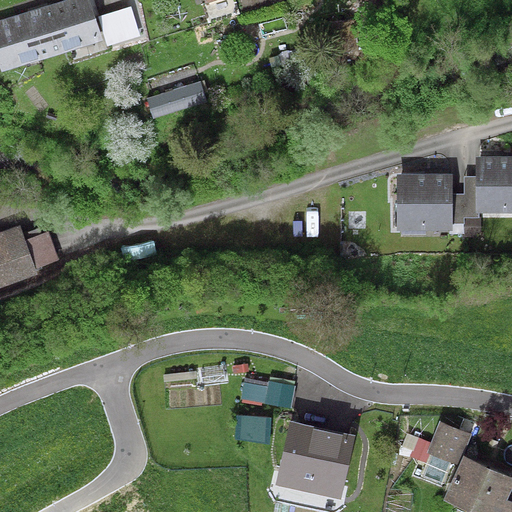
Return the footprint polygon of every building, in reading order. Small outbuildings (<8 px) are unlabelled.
[(76,48),(78,45),(97,39),(85,0),(83,0),(37,14),(49,53),(64,49),(67,51),(76,48)] [(33,62),(35,58),(49,53),(37,14),(0,25),(0,63),(1,68),(21,62),(25,64),(33,62)] [(322,54),(354,50),(356,48),(353,23),(315,28),(315,30),(310,31),(312,48),(321,47),(322,54)] [(511,208),(511,162),(477,163),(477,208),(511,208)] [(398,226),(448,226),(448,180),(398,180),(398,226)] [(0,280),(54,260),(45,234),(21,243),(17,233),(0,239),(0,280)] [(265,403),(287,407),(292,384),(269,379),(265,403)] [(352,438),(293,424),(280,482),(339,495),(352,438)] [(442,425),(430,454),(449,461),(461,433),(442,425)] [(449,499),(478,511),(511,511),(511,510),(511,496),(502,492),(507,480),(465,462),(457,479),(455,478),(453,481),(456,482),(449,499)]
